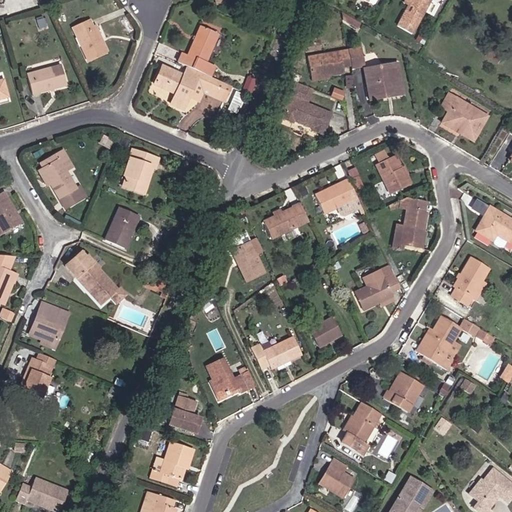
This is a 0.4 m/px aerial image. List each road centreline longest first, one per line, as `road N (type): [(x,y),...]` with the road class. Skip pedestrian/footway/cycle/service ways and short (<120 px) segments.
road 1 (unclassified): [(90,511),(235,171)]
road 2 (residential): [(449,155),(440,170),(451,239),(388,334),(327,369)]
road 3 (residential): [(0,149),(47,225),(48,261),(0,365)]
road 4 (residential): [(235,171),(271,179),(396,123),(449,155)]
road 5 (residential): [(327,369),(226,428),(197,511)]
road 6 (unclassified): [(235,171),(308,0)]
road 7 (residential): [(263,511),(292,491),(327,369)]
road 8 (residential): [(235,171),(124,121),(112,107)]
road 9 (residential): [(157,0),(131,89),(112,107)]
